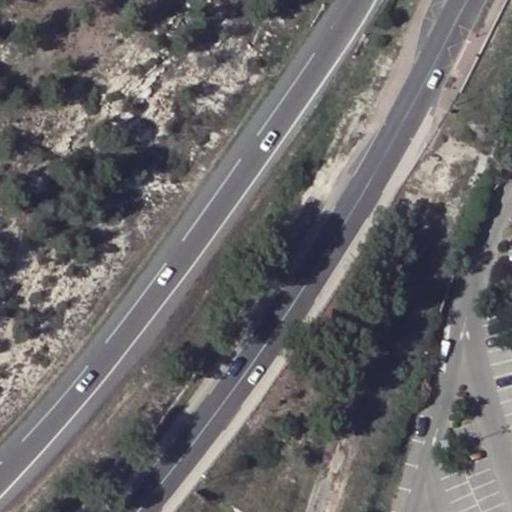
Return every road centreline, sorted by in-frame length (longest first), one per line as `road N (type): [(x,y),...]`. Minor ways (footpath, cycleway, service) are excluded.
road 1 (secondary): [(468,0),(389,145),(221,403),(132,511)]
road 2 (motorway): [(357,0),(258,150),(99,363),(0,471)]
